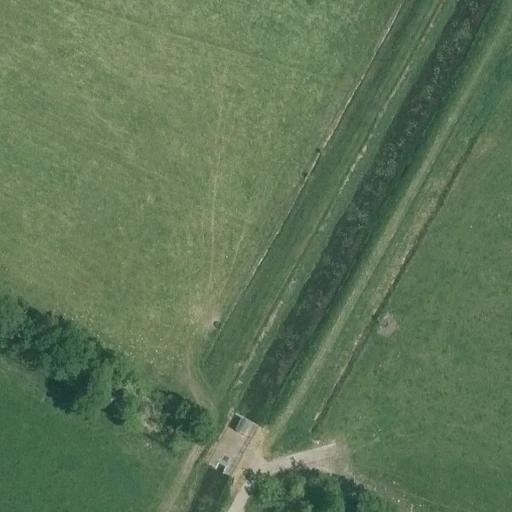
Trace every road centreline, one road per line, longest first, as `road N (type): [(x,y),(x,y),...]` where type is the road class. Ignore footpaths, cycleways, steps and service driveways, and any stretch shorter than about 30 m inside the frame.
road 1 (track): [(511,1),(266,447),(262,472)]
road 2 (track): [(444,0),(217,397)]
